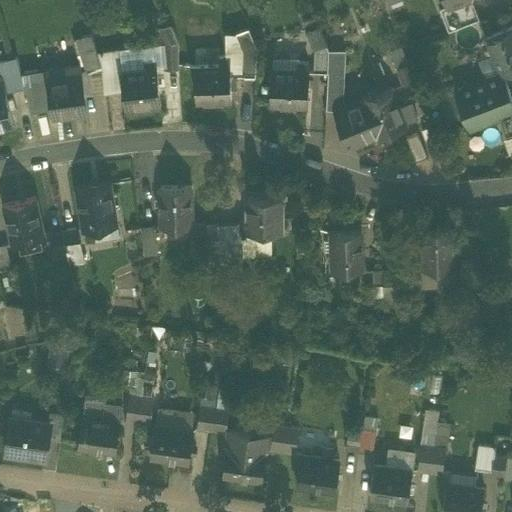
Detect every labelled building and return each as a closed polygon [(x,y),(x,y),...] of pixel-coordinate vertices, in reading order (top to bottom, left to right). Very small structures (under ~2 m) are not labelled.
[(384,0),(388,9),(403,3),(401,0),(384,0)] [(440,6),(449,29),(480,17),(473,0),(468,0),(449,8),(447,3),(440,6)] [(237,32),(244,48),(258,46),(250,26),(237,32)] [(501,72),(501,73),(503,72),(511,68),(511,26),(486,36),(501,72)] [(163,29),(164,39),(178,39),(174,28),(163,29)] [(87,68),(102,66),(101,52),(100,48),(98,44),(93,29),(78,34),(87,68)] [(244,48),(237,32),(226,30),(226,54),(231,54),(231,73),(244,73),(244,48)] [(317,70),(329,70),(329,60),(330,49),(324,33),(323,33),(311,38),(318,57),(317,70)] [(164,42),(165,62),(180,62),(179,42),(178,39),(164,39),(164,42)] [(164,42),(120,46),(122,63),(123,70),(147,68),(146,59),(157,58),(157,62),(165,62),(164,42)] [(391,50),(403,84),(415,79),(402,45),(391,50)] [(102,66),(122,63),(120,46),(100,48),(101,52),(102,66)] [(257,63),(258,46),(244,48),(244,73),(257,74),(257,63)] [(329,60),(345,61),(346,49),(330,49),(329,60)] [(196,64),(197,99),(232,98),(231,73),(231,54),(226,54),(220,54),(220,63),(196,64)] [(11,84),(24,81),(24,78),(23,74),(22,73),(19,60),(18,56),(4,60),(11,84)] [(125,88),(126,105),(161,102),(157,62),(157,58),(146,59),(147,68),(123,70),(125,88)] [(0,60),(0,66),(2,74),(3,79),(5,85),(11,84),(4,60),(0,60)] [(272,102),(307,104),(309,60),(298,60),(298,68),(274,68),(272,102)] [(345,61),(329,60),(329,70),(327,108),(339,109),(344,107),(345,61)] [(122,63),(102,66),(105,91),(125,88),(123,70),(122,63)] [(53,107),(54,114),(88,110),(85,93),(82,68),(82,66),(79,67),(72,68),(73,76),(49,79),(52,103),(53,107)] [(87,68),(82,68),(85,93),(105,91),(102,66),(87,68)] [(73,76),(72,68),(47,71),(49,79),(73,76)] [(481,87),(487,100),(511,91),(503,72),(501,73),(501,72),(489,77),(491,83),(481,87)] [(457,90),(458,93),(464,109),(487,100),(481,87),(491,83),(489,77),(457,90)] [(0,125),(14,122),(5,85),(3,79),(0,80),(0,125)] [(49,79),(25,84),(31,106),(52,103),(49,79)] [(362,98),(363,99),(377,134),(377,135),(408,123),(393,85),(362,98)] [(511,93),(511,91),(487,100),(464,109),(468,121),(478,125),(501,117),(501,116),(511,111),(511,93)] [(449,115),(464,109),(458,93),(443,99),(449,115)] [(353,143),(377,134),(363,99),(344,107),(339,109),(353,143)] [(508,134),(511,132),(511,111),(501,116),(501,117),(508,134)] [(407,136),(418,162),(429,158),(418,132),(407,136)] [(78,188),(84,227),(118,222),(111,183),(78,188)] [(162,225),(194,225),(193,185),(161,185),(162,225)] [(5,203),(14,242),(19,240),(41,235),(45,235),(36,196),(5,203)] [(241,231),(283,232),(283,197),(248,197),(248,221),(241,220),(241,231)] [(241,220),(218,222),(220,245),(220,257),(241,257),(241,231),(241,220)] [(206,246),(220,245),(218,222),(204,223),(206,246)] [(422,228),(423,268),(455,266),(454,226),(422,228)] [(142,229),(145,259),(158,258),(155,228),(142,229)] [(331,231),(333,269),(364,268),(362,229),(331,231)] [(80,231),(65,234),(69,256),(71,264),(86,262),(80,231)] [(55,259),(69,256),(65,234),(51,236),(55,259)] [(44,245),(41,235),(19,240),(22,250),(44,245)] [(0,269),(11,267),(5,244),(0,245),(0,269)] [(456,282),(455,266),(423,268),(424,284),(456,282)] [(409,268),(396,269),(397,295),(410,294),(409,268)] [(385,295),(397,295),(396,269),(384,269),(385,295)] [(131,382),(144,384),(146,371),(124,368),(122,381),(131,382)] [(131,382),(130,393),(142,395),(144,384),(131,382)] [(86,390),(83,414),(120,419),(123,401),(107,399),(107,393),(86,390)] [(142,397),(142,395),(130,393),(126,419),(139,421),(142,397)] [(155,399),(142,397),(139,421),(151,423),(155,399)] [(201,426),(213,428),(216,406),(204,404),(201,426)] [(230,408),(216,406),(213,428),(227,430),(230,408)] [(427,407),(426,414),(438,415),(439,408),(427,407)] [(50,437),(61,439),(65,413),(52,411),(51,421),(52,421),(50,437)] [(121,419),(120,419),(83,414),(79,445),(117,450),(121,419)] [(421,447),(434,449),(438,419),(438,415),(426,414),(421,447)] [(7,451),(47,457),(50,437),(52,421),(51,421),(30,418),(29,426),(11,423),(7,451)] [(450,421),(438,419),(434,449),(446,451),(450,421)] [(284,450),(284,449),(288,423),(275,421),(271,448),(284,450)] [(343,444),(359,446),(363,424),(346,422),(343,444)] [(300,425),(288,423),(284,449),(297,451),(300,425)] [(152,455),(190,461),(194,430),(156,424),(152,455)] [(378,426),(363,424),(359,446),(375,449),(378,426)] [(223,474),(263,479),(267,446),(269,431),(230,426),(228,442),(223,474)] [(324,444),(322,456),(331,457),(333,445),(324,444)] [(386,464),(414,468),(416,447),(389,444),(386,464)] [(418,473),(430,475),(434,449),(421,447),(418,473)] [(478,469),(491,471),(493,453),(494,449),(481,447),(478,469)] [(446,451),(434,449),(430,475),(442,476),(444,468),(446,451)] [(340,458),(331,457),(322,456),(302,453),(298,484),(336,489),(340,458)] [(508,455),(493,453),(491,471),(490,476),(504,478),(505,475),(508,455)] [(371,494),(410,499),(414,468),(386,464),(375,463),(371,494)] [(477,472),(444,468),(447,480),(475,484),(477,472)] [(443,511),(447,511),(481,511),(485,486),(475,484),(447,480),(443,511)]
